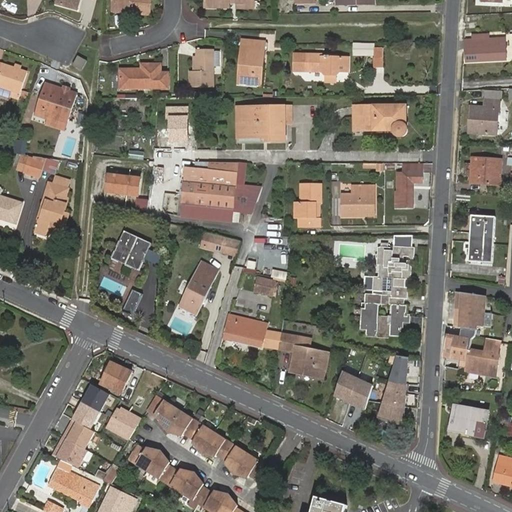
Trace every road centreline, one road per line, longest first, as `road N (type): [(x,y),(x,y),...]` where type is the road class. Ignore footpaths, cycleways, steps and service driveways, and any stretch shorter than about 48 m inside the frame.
road 1 (residential): [(453,0),(424,478)]
road 2 (tertiary): [(303,423),(92,327)]
road 3 (residential): [(152,435),(255,500),(303,423)]
road 4 (residential): [(92,327),(0,498)]
road 5 (tertiary): [(424,478),(303,423)]
